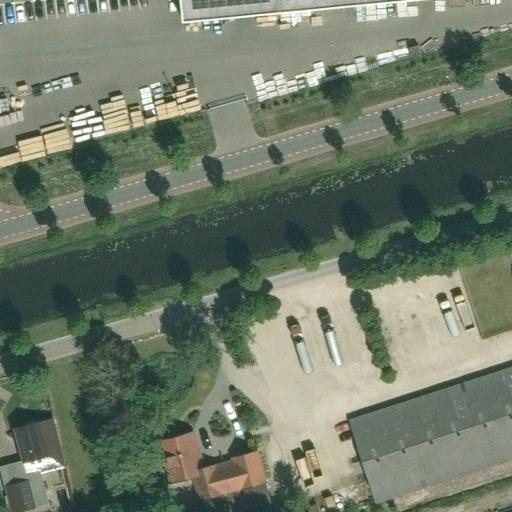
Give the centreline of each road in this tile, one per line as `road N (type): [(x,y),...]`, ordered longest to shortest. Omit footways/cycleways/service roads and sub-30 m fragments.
road 1 (unclassified): [(0,365),(511,217)]
road 2 (tertiary): [(0,233),(511,86)]
road 3 (unknown): [(511,351),(271,431)]
